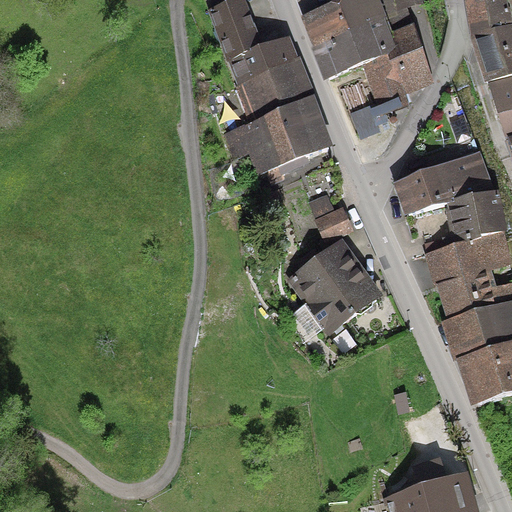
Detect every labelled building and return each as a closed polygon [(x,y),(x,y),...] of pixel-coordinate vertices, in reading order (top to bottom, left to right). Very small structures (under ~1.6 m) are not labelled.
[(221,0),(198,0),(206,12),(198,19),(224,69),(244,115),(247,127),(222,134),(230,160),(240,158),(251,182),(322,155),(281,43),(255,51),(235,4),(224,5),(221,0)] [(336,0),(339,5),(302,21),(325,82),(361,70),(380,116),(407,106),(403,95),(434,83),(408,10),(433,7),(431,0),(336,0)] [(482,0),(465,5),(511,161),(511,19),(506,0),(482,0)] [(481,158),(397,187),(409,217),(447,206),(455,244),(505,230),(493,191),(481,158)] [(310,225),(319,247),(343,237),(334,215),(310,225)] [(511,261),(511,253),(505,230),(455,244),(426,255),(450,319),(511,300),(511,283),(495,287),(490,268),(511,261)] [(371,303),(336,255),(291,287),(326,335),(371,303)] [(511,300),(450,319),(445,321),(477,406),(511,395),(511,300)] [(382,497),(386,511),(480,511),(468,471),(382,497)]
